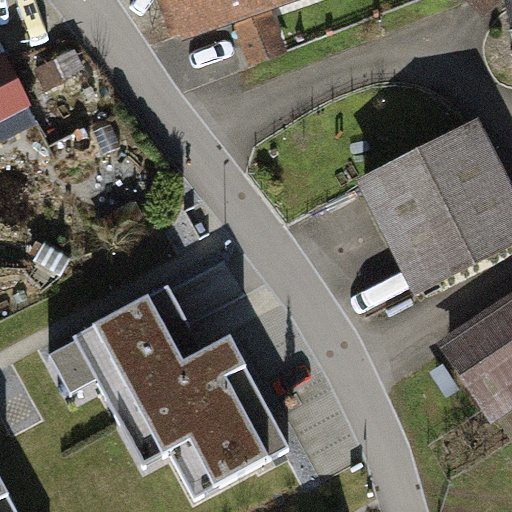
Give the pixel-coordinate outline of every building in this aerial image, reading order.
[(147,0),(165,49),(229,26),(246,75),(288,60),(274,21),(333,0),(147,0)] [(511,0),(496,0),(511,75),(511,0)] [(0,54),(0,148),(38,130),(0,54)] [(511,248),(511,217),(466,132),(367,184),(426,295),(511,248)] [(511,289),(434,342),(505,445),(511,440),(511,289)] [(207,369),(170,301),(78,351),(120,429),(148,414),(200,511),(292,461),(234,355),(207,369)] [(0,511),(10,511),(0,492),(0,511)]
